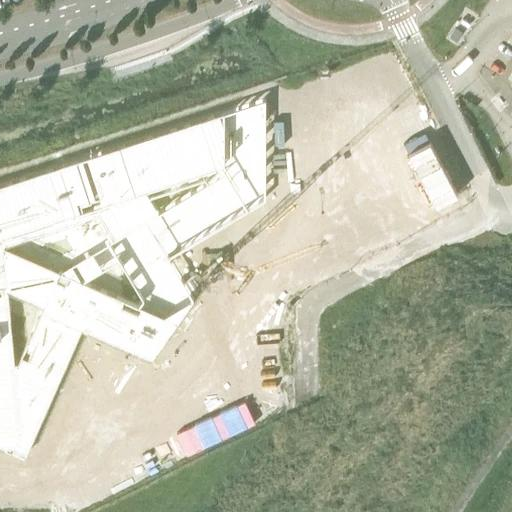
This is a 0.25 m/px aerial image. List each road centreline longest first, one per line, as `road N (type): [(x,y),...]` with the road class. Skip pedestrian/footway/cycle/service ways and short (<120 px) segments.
road 1 (secondary): [(0,80),(240,0)]
road 2 (unclassified): [(392,0),(485,193)]
